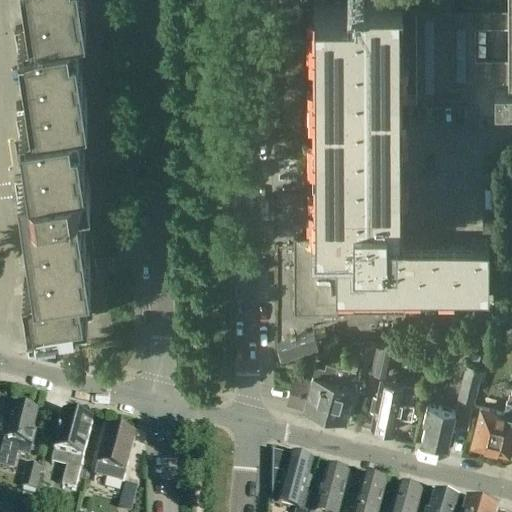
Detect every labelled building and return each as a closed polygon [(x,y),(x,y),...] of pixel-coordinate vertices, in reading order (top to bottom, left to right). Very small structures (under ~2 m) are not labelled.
[(80,0),(22,0),(26,26),(15,27),(28,112),(17,113),(27,175),(15,177),(31,278),(24,279),(31,327),(84,319),(78,278),(89,276),(76,192),(87,190),(75,112),(86,110),(73,26),(84,24),(80,0)] [(398,218),(397,103),(416,103),(475,103),(475,115),(511,115),(511,90),(508,90),(508,59),(475,59),(475,27),(508,27),(508,8),(416,9),(416,93),(397,93),(397,51),(396,0),(352,0),(353,4),(314,4),(314,6),(318,6),(319,234),(315,234),(315,237),(319,237),(319,247),(404,248),(404,247),(403,247),(403,220),(404,220),(404,218),(398,218)] [(483,231),(497,231),(497,208),(483,209),(483,231)] [(404,248),(319,247),(295,247),(295,313),(336,313),(336,299),(338,299),(338,295),(487,295),(487,298),(489,298),(489,247),(471,247),(404,248)] [(379,338),(371,371),(388,374),(395,341),(379,338)] [(341,349),(360,354),(363,339),(343,341),(341,349)] [(337,365),(356,369),(360,354),(341,349),(337,365)] [(457,401),(472,405),(482,369),(467,365),(457,401)] [(303,407),(324,413),(335,371),(330,369),(315,366),(313,375),(312,375),(311,380),(295,376),(289,401),(304,405),(303,407)] [(341,372),(335,371),(324,413),(345,418),(354,388),(362,390),(361,375),(341,370),(341,372)] [(371,426),(395,431),(398,415),(402,416),(402,415),(410,417),(413,403),(405,402),(405,401),(402,400),(404,387),(388,383),(385,396),(378,395),(377,396),(374,396),(371,410),(375,410),(371,426)] [(472,444),(508,453),(511,437),(511,403),(506,402),(503,413),(481,408),(472,444)] [(446,444),(451,446),(456,430),(451,428),(455,412),(427,404),(422,421),(425,422),(421,438),(446,445),(446,444)] [(13,410),(5,442),(2,452),(28,459),(31,449),(35,436),(32,435),(37,417),(26,414),(24,410),(18,409),(15,411),(13,410)] [(67,470),(62,488),(75,492),(91,428),(62,420),(53,455),(51,466),(67,470)] [(97,468),(95,479),(122,486),(125,476),(134,441),(131,440),(129,437),(124,436),(120,438),(106,434),(97,468)] [(272,454),(272,490),(272,500),(299,507),(300,503),(301,503),(303,493),(304,493),(311,464),(272,454)] [(36,493),(41,470),(27,467),(23,490),(36,493)] [(315,491),(312,502),(309,511),(337,511),(338,510),(339,510),(347,477),(346,473),(337,470),(330,473),(324,471),(319,492),(315,491)] [(377,511),(384,488),(362,482),(356,501),(353,500),(349,511),(377,511)] [(415,511),(420,497),(418,497),(416,493),(408,491),(404,493),(397,491),(391,511),(388,510),(386,511),(415,511)] [(454,511),(457,504),(434,497),(429,511),(454,511)] [(33,511),(51,511),(53,508),(36,503),(33,511)]
